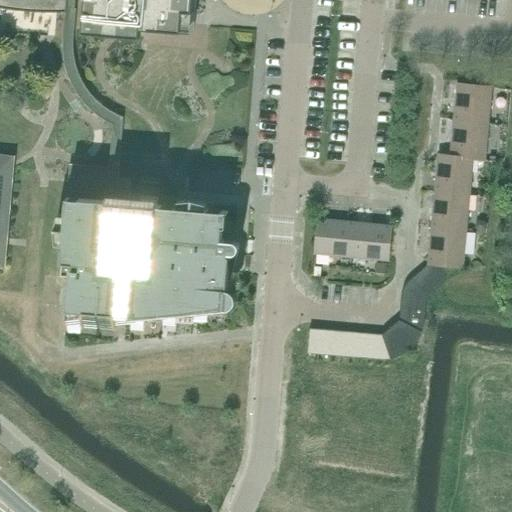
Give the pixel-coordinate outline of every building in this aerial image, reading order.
[(0,0),(0,265),(3,266),(5,246),(5,245),(0,244),(0,238),(6,239),(11,179),(0,178),(0,160),(0,157),(0,156),(0,3),(13,5),(32,7),(35,7),(35,0),(0,0)] [(35,0),(35,7),(40,7),(59,7),(59,0),(66,0),(63,38),(63,51),(64,65),(68,77),(74,89),(81,100),(90,110),(101,119),(112,125),(109,167),(70,164),(69,178),(68,183),(67,197),(107,200),(108,197),(117,197),(119,172),(119,164),(122,130),(123,125),(123,117),(112,112),(102,105),(93,97),(85,87),(79,76),(75,64),(73,51),(73,39),(74,27),(76,0),(88,0),(87,20),(144,25),(154,26),(156,26),(157,26),(185,28),(194,29),(194,25),(196,0),(35,0)] [(489,124),(492,87),(457,83),(454,120),(489,124)] [(485,160),(489,124),(454,120),(451,156),(450,156),(473,159),(485,160)] [(450,156),(451,156),(438,154),(435,191),(470,195),(473,159),(450,156)] [(466,231),(470,195),(435,191),(432,227),(466,231)] [(67,197),(60,276),(80,278),(79,284),(69,283),(65,333),(67,334),(68,324),(82,326),(81,329),(115,332),(116,317),(129,318),(131,318),(145,319),(144,323),(162,324),(163,315),(176,316),(176,319),(194,321),(195,312),(208,313),(208,316),(225,318),(229,273),(227,273),(230,241),(222,240),(224,222),(225,210),(116,201),(117,197),(117,198),(117,197),(108,197),(107,200),(67,197)] [(352,257),(355,222),(318,219),(315,254),(352,257)] [(388,261),(392,226),(355,222),(352,257),(388,261)] [(463,267),(466,231),(432,227),(428,264),(446,266),(463,267)] [(445,284),(446,266),(428,264),(419,272),(435,292),(445,284)] [(426,299),(435,292),(419,272),(409,281),(407,283),(405,285),(405,286),(426,299)] [(425,310),(426,299),(405,286),(404,288),(402,292),(401,295),(401,297),(400,308),(425,310)] [(424,323),(425,310),(400,308),(399,320),(423,332),(423,331),(424,328),(424,325),(424,323)] [(421,336),(423,332),(399,320),(382,335),(390,360),(393,359),(397,358),(400,357),(403,355),(406,353),(409,351),(412,349),(415,346),(417,343),(419,339),(421,336)] [(325,330),(310,329),(309,328),(307,354),(323,355),(325,330)] [(337,356),(339,331),(325,330),(323,355),(337,356)] [(351,357),(353,332),(339,331),(337,356),(351,357)] [(365,358),(367,333),(353,332),(351,357),(365,358)] [(390,360),(382,335),(367,333),(365,358),(381,360),(385,360),(390,360)]
